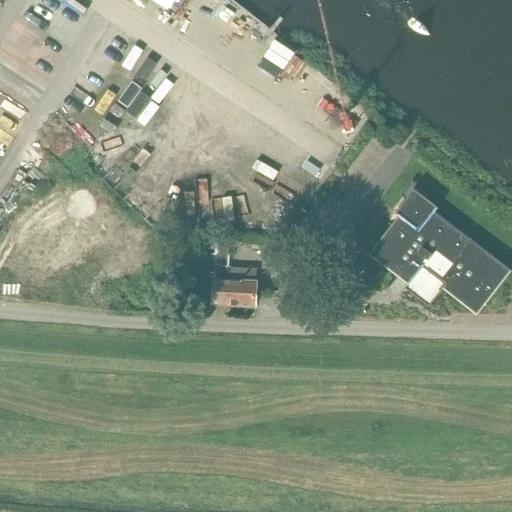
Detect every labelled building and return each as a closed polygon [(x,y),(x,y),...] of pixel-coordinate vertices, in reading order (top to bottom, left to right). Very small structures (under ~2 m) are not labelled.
[(61,214),(56,218),(79,249),(111,224),(83,188),(57,208),(61,214)] [(0,222),(0,232),(38,202),(46,212),(58,202),(48,189),(41,195),(38,192),(0,222)] [(437,207),(413,189),(395,212),(402,218),(376,253),(411,280),(404,288),(428,307),(445,285),(475,308),(503,271),(431,215),(437,207)] [(79,249),(56,218),(24,243),(48,273),(79,249)] [(134,260),(155,260),(156,234),(135,233),(134,260)] [(202,272),(227,273),(229,240),(204,239),(202,272)] [(213,304),(254,306),(256,268),(228,267),(227,280),(214,280),(214,284),(213,304)] [(0,299),(4,300),(10,281),(0,278),(0,299)]
